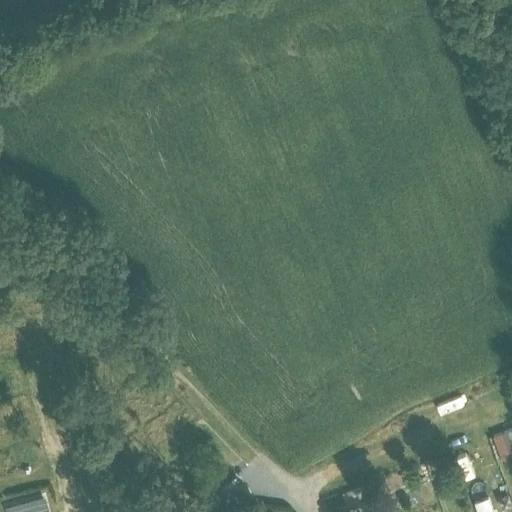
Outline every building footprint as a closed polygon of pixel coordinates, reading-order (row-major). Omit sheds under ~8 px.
[(503,462),(511,459),(511,429),(494,436),(503,462)] [(443,485),(462,479),(457,467),(439,473),(443,485)] [(204,496),(211,506),(225,497),(242,486),(235,475),(204,496)] [(242,486),(225,497),(234,511),(241,511),(255,503),(242,486)] [(349,507),(365,501),(360,488),(344,494),(349,507)]
